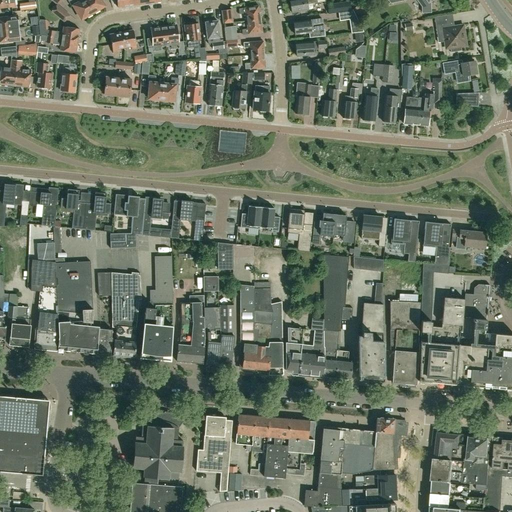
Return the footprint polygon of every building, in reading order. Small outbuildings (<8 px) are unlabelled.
[(14,0),(0,0),(0,8),(15,6),(14,0)] [(93,13),(85,0),(67,0),(71,7),(73,5),(81,18),(87,15),(88,16),(93,13)] [(85,0),(93,13),(99,10),(98,9),(104,5),(100,0),(85,0)] [(289,0),(291,12),(307,9),(311,9),(312,7),(311,3),(316,2),(322,2),(322,0),(289,0)] [(387,0),(385,1),(383,3),(385,6),(390,2),(391,3),(402,0),(404,0),(405,0),(417,0),(422,6),(422,13),(430,12),(430,3),(428,2),(430,0),(387,0)] [(35,2),(19,3),(19,10),(35,9),(35,2)] [(328,13),(350,10),(348,2),(327,5),(328,13)] [(63,22),(69,15),(57,4),(51,12),(63,22)] [(358,14),(363,10),(359,5),(354,9),(358,14)] [(246,21),(259,19),(258,6),(238,8),(239,14),(245,13),(246,21)] [(223,23),(232,22),(230,10),(221,11),(223,23)] [(339,21),(356,18),(352,10),(338,12),(339,21)] [(445,50),(451,49),(451,52),(450,52),(450,53),(461,51),(461,50),(460,50),(460,46),(465,45),(462,24),(453,26),(451,14),(434,17),(438,43),(443,42),(445,50)] [(0,17),(0,30),(12,29),(18,28),(17,15),(0,17)] [(321,18),(293,22),(294,34),(309,33),(309,37),(325,36),(323,25),(322,25),(321,18)] [(38,19),(39,29),(40,35),(41,35),(41,36),(52,37),(53,31),(48,30),(47,20),(45,20),(38,19)] [(208,44),(211,43),(212,49),(222,48),(221,39),(219,40),(217,21),(216,21),(216,19),(211,20),(211,21),(205,22),(207,38),(208,44)] [(259,19),(246,21),(247,29),(241,29),(242,35),(261,32),(259,19)] [(187,23),(187,25),(184,25),(186,41),(187,48),(193,47),(192,46),(199,45),(198,40),(197,23),(192,24),(192,22),(187,23)] [(60,38),(77,40),(78,29),(62,26),(61,32),(53,31),(52,37),(60,38)] [(163,28),(165,46),(171,45),(171,49),(179,48),(176,26),(163,28)] [(225,41),(236,39),(235,26),(224,27),(225,41)] [(12,29),(0,30),(0,42),(20,40),(18,28),(12,29)] [(151,29),(152,38),(147,39),(147,47),(153,46),(153,51),(161,50),(160,47),(165,46),(163,28),(151,29)] [(121,32),(124,48),(130,46),(131,49),(136,48),(132,30),(121,32)] [(117,49),(124,48),(121,32),(109,34),(113,53),(117,52),(117,49)] [(60,38),(52,37),(41,36),(40,40),(46,42),(46,43),(52,43),(51,44),(60,45),(59,50),(75,52),(77,40),(60,38)] [(236,40),(236,39),(225,41),(226,48),(237,46),(236,40)] [(249,55),(263,54),(263,41),(243,42),(243,48),(249,47),(249,55)] [(296,56),(313,55),(312,48),(325,47),(325,41),(295,43),(296,56)] [(35,56),(36,44),(26,45),(18,46),(17,54),(35,56)] [(1,56),(17,54),(16,46),(0,48),(1,56)] [(329,58),(344,55),(345,55),(344,47),(327,49),(329,58)] [(148,61),(147,54),(135,56),(136,62),(148,61)] [(263,54),(249,55),(250,63),(244,63),(244,68),(264,67),(263,54)] [(57,55),(57,63),(64,64),(65,56),(57,55)] [(455,72),(457,83),(470,81),(469,74),(476,73),(474,60),(462,62),(461,59),(442,63),(444,74),(455,72)] [(0,83),(13,85),(16,60),(11,60),(10,68),(0,67),(0,71),(0,83)] [(16,60),(13,85),(28,87),(30,70),(20,69),(21,61),(16,60)] [(123,69),(124,62),(115,61),(114,69),(123,69)] [(176,75),(184,76),(186,61),(178,61),(178,64),(176,75)] [(37,86),(43,87),(44,89),(47,89),(48,88),(50,88),(51,73),(49,72),(49,64),(36,62),(35,72),(38,72),(37,86)] [(124,62),(123,69),(131,70),(132,63),(124,62)] [(318,83),(320,62),(314,62),(312,82),(318,83)] [(382,82),(383,65),(373,64),(372,76),(382,77),(381,82),(382,82)] [(383,65),(382,82),(392,83),(394,66),(383,65)] [(69,74),(69,68),(63,68),(62,74),(61,73),(60,81),(61,81),(60,90),(74,91),(75,75),(69,74)] [(343,70),(343,69),(336,68),(334,90),(329,89),(327,101),(322,100),(320,115),(333,117),(336,90),(341,90),(343,70)] [(217,81),(219,73),(210,72),(206,104),(212,105),(214,95),(215,95),(217,85),(216,85),(216,81),(217,81)] [(214,95),(212,105),(220,106),(223,73),(219,73),(217,81),(216,81),(216,85),(217,85),(215,95),(214,95)] [(251,84),(252,73),(242,73),(241,83),(251,84)] [(116,96),(118,78),(105,76),(103,94),(116,96)] [(160,100),(162,83),(154,83),(154,76),(147,76),(146,88),(149,88),(148,99),(153,99),(155,101),(158,102),(160,100)] [(411,89),(411,77),(402,76),(401,89),(411,89)] [(118,78),(116,96),(128,97),(130,79),(118,78)] [(162,83),(160,100),(162,100),(164,102),(167,102),(169,101),(173,101),(174,91),(176,91),(177,78),(171,78),(171,84),(162,83)] [(200,87),(200,81),(187,80),(187,86),(186,86),(185,102),(198,103),(199,94),(200,94),(200,87)] [(295,96),(296,97),(294,113),(307,114),(310,85),(305,85),(305,84),(296,83),(295,96)] [(343,101),(341,117),(344,117),(345,119),(348,119),(349,118),(354,119),(357,93),(361,94),(362,84),(352,83),(351,89),(350,89),(349,96),(345,96),(344,101),(343,101)] [(232,107),(234,109),(237,109),(239,108),(244,108),(246,85),(241,85),(240,91),(233,90),(231,107),(232,107)] [(259,110),(260,112),(265,112),(267,111),(268,94),(267,94),(268,86),(254,85),(252,109),(259,110)] [(371,88),(370,94),(364,93),(362,119),(363,120),(363,122),(369,122),(370,120),(374,121),(378,89),(371,88)] [(417,99),(416,111),(415,124),(427,125),(429,109),(431,109),(433,94),(424,93),(424,99),(418,99),(417,99)] [(457,93),(456,105),(469,106),(469,104),(469,93),(457,93)] [(383,105),(382,121),(394,122),(395,107),(399,107),(400,95),(389,94),(386,94),(385,95),(384,105),(383,105)] [(416,111),(417,99),(418,99),(418,98),(405,97),(404,107),(403,124),(415,124),(416,111)] [(29,205),(29,202),(22,201),(23,185),(12,184),(12,186),(4,186),(4,191),(0,190),(0,226),(4,226),(6,204),(21,205),(19,225),(27,225),(29,205)] [(55,227),(58,188),(48,187),(48,193),(40,192),(39,204),(45,205),(44,217),(42,217),(41,225),(55,227)] [(86,203),(78,202),(79,190),(67,189),(66,199),(61,198),(60,208),(73,210),(71,228),(83,229),(86,203)] [(29,202),(29,205),(36,206),(36,204),(38,192),(30,191),(29,202)] [(105,203),(106,193),(95,192),(94,204),(86,203),(83,229),(95,230),(96,213),(110,214),(111,203),(105,203)] [(145,199),(139,198),(139,196),(128,195),(127,202),(124,202),(124,210),(126,210),(126,216),(132,217),(131,233),(124,233),(125,241),(110,241),(110,249),(136,248),(136,234),(141,235),(145,199)] [(145,199),(141,235),(149,236),(151,218),(168,219),(169,213),(162,212),(163,199),(156,198),(145,197),(145,199)] [(170,238),(178,239),(180,220),(195,221),(194,229),(203,230),(204,218),(196,217),(197,206),(192,206),(193,201),(181,200),(181,201),(174,200),(171,229),(170,238)] [(259,227),(261,207),(249,206),(248,214),(242,213),(240,227),(260,229),(260,227),(259,227)] [(274,208),(261,207),(259,227),(260,227),(272,228),(271,230),(278,231),(280,217),(274,217),(274,208)] [(303,224),(304,210),(289,209),(287,233),(299,234),(297,250),(309,252),(312,225),(303,224)] [(333,236),(333,234),(335,214),(323,213),(323,215),(322,220),(315,220),(312,243),(319,244),(320,235),(333,236)] [(333,234),(343,235),(342,241),(352,242),(354,222),(345,221),(346,215),(335,214),(333,234)] [(385,235),(379,234),(381,217),(363,216),(361,238),(379,240),(378,246),(384,247),(385,235)] [(394,218),(393,231),(392,231),(391,243),(404,244),(403,253),(408,254),(407,261),(415,262),(419,221),(394,218)] [(449,257),(450,248),(450,247),(448,247),(450,236),(442,235),(443,223),(425,222),(424,233),(422,246),(436,247),(435,256),(440,257),(440,264),(449,265),(449,264),(449,257)] [(160,237),(170,238),(171,229),(161,228),(160,237)] [(485,248),(486,233),(452,230),(451,236),(451,241),(456,242),(456,248),(463,248),(463,246),(485,248)] [(54,259),(54,253),(54,249),(53,244),(53,243),(37,244),(38,260),(40,260),(54,259)] [(232,262),(232,250),(217,250),(218,262),(232,262)] [(174,319),(172,281),(170,253),(170,256),(153,257),(155,290),(150,291),(150,305),(148,306),(148,308),(144,307),(140,357),(170,360),(174,319)] [(323,359),(322,375),(350,378),(351,362),(347,362),(348,351),(336,350),(338,331),(340,331),(341,319),(351,320),(352,308),(344,308),(348,257),(323,255),(324,316),(323,316),(323,359)] [(58,334),(55,263),(55,261),(40,260),(38,260),(32,259),(31,266),(30,266),(30,290),(41,292),(37,330),(35,329),(34,347),(57,349),(58,336),(58,334)] [(97,353),(98,328),(99,326),(95,326),(89,325),(90,322),(92,323),(93,313),(90,261),(55,263),(58,334),(58,336),(59,336),(57,349),(92,353),(97,353)] [(235,285),(234,263),(220,264),(221,286),(235,285)] [(418,381),(433,382),(437,327),(430,326),(431,316),(433,272),(447,274),(449,265),(423,263),(420,315),(418,338),(421,339),(418,381)] [(111,295),(111,272),(97,273),(98,296),(111,295)] [(135,341),(139,299),(141,299),(139,275),(111,272),(111,295),(112,327),(116,327),(115,340),(114,340),(112,355),(134,357),(136,341),(135,341)] [(0,275),(0,301),(8,302),(8,294),(4,294),(3,275),(0,275)] [(203,283),(203,291),(218,291),(218,277),(203,277),(203,283)] [(389,319),(419,320),(420,302),(417,302),(417,295),(420,295),(420,282),(400,281),(400,294),(399,294),(399,301),(389,301),(389,319)] [(29,291),(29,282),(17,282),(17,291),(29,291)] [(371,363),(370,380),(384,381),(382,283),(375,282),(373,303),(368,303),(368,331),(374,332),(372,364),(371,363)] [(471,314),(486,315),(487,302),(490,301),(491,287),(489,285),(478,284),(474,287),(473,294),(471,314)] [(253,329),(253,289),(253,286),(240,285),(239,330),(240,351),(241,351),(239,367),(253,368),(258,330),(253,329)] [(272,313),(270,305),(269,289),(253,289),(253,329),(258,330),(253,368),(268,370),(268,366),(270,367),(270,371),(271,371),(271,361),(269,360),(271,347),(268,346),(270,336),(272,313)] [(215,293),(203,295),(205,307),(217,305),(215,293)] [(471,314),(473,294),(465,293),(464,299),(463,299),(460,330),(454,384),(511,389),(511,388),(511,335),(485,333),(486,315),(471,314)] [(204,328),(204,319),(202,318),(201,302),(201,295),(189,295),(189,302),(180,302),(180,316),(176,361),(202,363),(204,337),(204,328)] [(460,330),(463,299),(444,297),(441,327),(437,327),(433,382),(454,384),(460,330)] [(368,331),(368,303),(363,302),(361,326),(357,327),(357,379),(370,380),(371,363),(372,364),(374,332),(368,331)] [(27,319),(28,308),(8,305),(7,317),(11,318),(9,344),(27,346),(29,325),(30,319),(27,319)] [(218,365),(231,366),(234,335),(230,335),(230,331),(233,331),(233,306),(220,306),(221,334),(218,365)] [(218,365),(221,334),(219,307),(204,307),(204,319),(204,328),(207,328),(207,341),(206,356),(208,356),(207,364),(218,365)] [(323,359),(323,316),(319,315),(319,319),(311,318),(310,330),(313,330),(312,345),(301,344),(302,329),(293,328),(294,373),(322,375),(323,359)] [(420,339),(418,339),(419,320),(389,319),(390,351),(394,351),(392,382),(416,384),(419,342),(420,342),(420,339)] [(98,328),(97,353),(110,354),(112,338),(111,337),(112,330),(98,328)] [(0,471),(42,475),(44,457),(43,457),(47,413),(49,411),(50,409),(50,407),(50,405),(49,403),(48,401),(47,400),(45,399),(44,398),(42,397),(40,397),(38,398),(35,399),(27,398),(0,395),(0,471)] [(161,412),(159,412),(158,411),(152,411),(150,411),(147,412),(144,412),(139,414),(137,415),(141,424),(140,437),(135,437),(133,467),(143,468),(143,476),(150,476),(149,484),(131,482),(128,511),(179,511),(182,486),(154,484),(155,477),(169,478),(169,477),(177,478),(178,471),(180,472),(183,440),(178,440),(179,428),(178,428),(184,419),(181,418),(178,416),(176,415),(172,413),(168,412),(164,411),(163,413),(161,412)] [(226,490),(232,420),(225,419),(225,416),(205,415),(203,449),(198,449),(196,470),(220,472),(219,491),(226,490)] [(252,451),(255,416),(238,415),(236,433),(235,443),(246,444),(245,450),(252,451)] [(264,476),(264,477),(284,479),(284,473),(285,465),(286,464),(290,419),(255,416),(252,451),(266,452),(265,464),(264,476)] [(393,421),(392,419),(376,418),(375,433),(322,428),(317,491),(315,506),(315,507),(316,506),(342,505),(341,489),(340,478),(346,478),(345,473),(350,473),(372,470),(394,469),(394,456),(396,456),(396,448),(397,448),(399,434),(398,434),(396,433),(395,433),(394,433),(395,423),(394,423),(393,422),(393,421)] [(290,419),(286,464),(285,465),(284,473),(302,475),(303,470),(304,470),(305,464),(300,463),(301,450),(312,451),(315,422),(290,419)] [(398,434),(399,434),(403,435),(405,422),(393,421),(393,422),(394,423),(395,423),(394,433),(395,433),(396,433),(398,434)] [(457,431),(447,430),(446,429),(444,429),(438,429),(437,433),(433,432),(432,446),(436,446),(435,457),(447,459),(448,459),(465,461),(466,447),(458,446),(459,433),(457,431)] [(486,460),(488,438),(469,437),(467,459),(468,459),(468,461),(465,461),(463,473),(467,473),(466,482),(487,483),(487,481),(488,475),(488,468),(489,461),(486,460)] [(511,439),(488,438),(486,460),(489,461),(488,468),(511,469),(511,439)] [(463,473),(465,461),(448,459),(447,459),(435,457),(432,480),(466,482),(467,473),(463,473)] [(249,475),(264,476),(265,464),(258,464),(257,470),(250,469),(249,475)] [(511,476),(511,469),(488,468),(488,475),(502,476),(511,476)] [(229,473),(228,490),(241,491),(241,483),(241,474),(229,473)] [(395,475),(377,476),(364,476),(364,482),(355,483),(355,489),(341,489),(342,505),(365,504),(365,501),(395,500),(395,475)] [(487,483),(466,482),(432,480),(432,483),(431,493),(486,497),(487,492),(487,487),(487,483)] [(315,506),(317,491),(305,490),(303,506),(316,507),(316,506),(315,507),(315,506)] [(12,499),(24,500),(25,493),(13,492),(12,499)] [(486,498),(486,497),(431,493),(431,497),(430,505),(469,509),(486,510),(486,504),(486,498)] [(33,511),(34,510),(8,508),(9,499),(0,498),(0,506),(3,507),(2,511),(33,511)] [(500,504),(501,499),(486,498),(486,504),(486,510),(499,511),(500,511),(500,504)] [(395,511),(395,503),(348,505),(348,506),(348,511),(395,511)]
